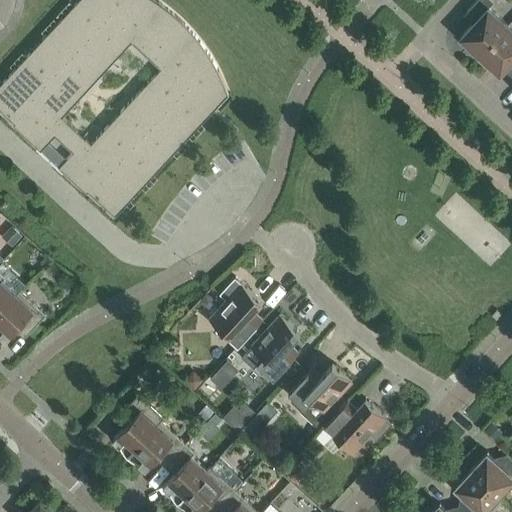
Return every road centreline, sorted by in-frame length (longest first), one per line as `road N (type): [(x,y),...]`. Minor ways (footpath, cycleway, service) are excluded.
road 1 (residential): [(453,409),(220,199)]
road 2 (residential): [(511,129),(419,41),(459,0)]
road 3 (residential): [(364,511),(453,409)]
